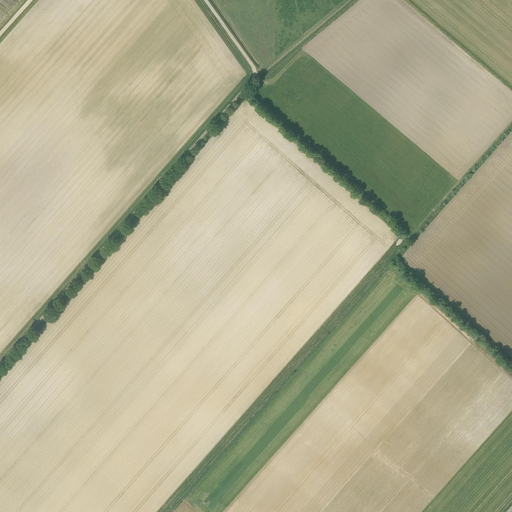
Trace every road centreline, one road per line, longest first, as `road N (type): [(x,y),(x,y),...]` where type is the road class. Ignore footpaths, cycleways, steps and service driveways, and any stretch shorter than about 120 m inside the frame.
road 1 (track): [(205,0),(254,80),(0,367)]
road 2 (track): [(413,249),(398,254),(165,511)]
